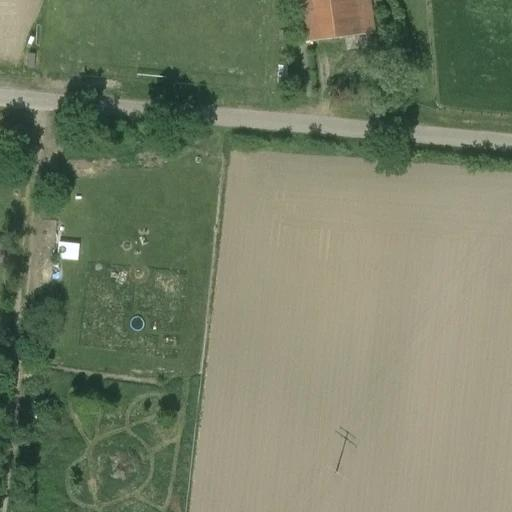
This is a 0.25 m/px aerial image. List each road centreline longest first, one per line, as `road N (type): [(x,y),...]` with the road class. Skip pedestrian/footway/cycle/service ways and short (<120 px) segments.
road 1 (unclassified): [(511,143),(0,97)]
road 2 (track): [(43,100),(0,511)]
